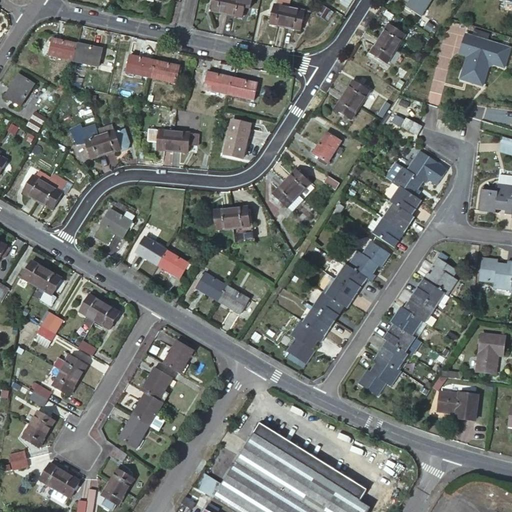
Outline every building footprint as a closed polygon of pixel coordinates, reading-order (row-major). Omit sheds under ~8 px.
[(229,0),(213,0),(212,10),(227,13),(229,0)] [(229,0),(227,13),(242,17),(244,7),(250,8),(251,0),(229,0)] [(291,8),(292,0),(290,0),(278,0),(278,5),(274,4),(270,23),(286,26),(291,8)] [(431,0),(410,0),(407,6),(422,15),(431,0)] [(291,8),(286,26),(301,30),(305,11),(291,8)] [(405,35),(389,25),(380,38),(397,48),(405,35)] [(511,48),(466,34),(462,46),(470,49),(468,56),(461,79),(473,83),(477,70),(487,73),(490,63),(505,67),(511,48)] [(48,55),(73,60),(77,44),(52,38),(48,55)] [(380,38),(371,52),(388,62),(397,48),(380,38)] [(73,60),(98,66),(102,49),(77,44),(73,60)] [(462,46),(460,54),(468,56),(470,49),(462,46)] [(155,60),(130,55),(126,72),(151,77),(155,60)] [(182,66),(155,60),(151,77),(176,83),(178,72),(181,73),(182,66)] [(477,70),(473,83),(483,86),(487,73),(477,70)] [(204,89),(229,94),(233,77),(205,71),(204,79),(206,80),(204,89)] [(34,84),(19,75),(5,97),(21,106),(34,84)] [(229,94),(254,100),(258,83),(233,77),(229,94)] [(353,80),(344,94),(360,104),(369,90),(353,80)] [(344,94),(335,108),(351,118),(360,104),(344,94)] [(34,112),(30,119),(41,126),(46,119),(34,112)] [(414,135),(420,127),(403,115),(398,124),(414,135)] [(41,126),(30,119),(26,126),(37,132),(41,126)] [(251,124),(234,120),(228,148),(225,147),(224,155),(242,159),(244,151),(245,151),(251,124)] [(97,129),(99,136),(115,131),(113,124),(97,129)] [(115,131),(99,136),(104,153),(120,148),(120,151),(127,149),(129,143),(125,129),(115,132),(115,131)] [(174,132),(149,130),(148,142),(154,143),(153,146),(157,147),(157,150),(172,151),(174,132)] [(341,141),(326,131),(312,153),(327,163),(341,141)] [(199,135),(174,132),(172,151),(188,153),(189,146),(198,147),(199,135)] [(105,154),(104,153),(99,136),(84,140),(91,159),(105,154)] [(511,137),(501,136),(499,152),(511,153),(511,137)] [(439,164),(419,151),(406,171),(400,167),(391,181),(398,187),(416,198),(420,192),(416,189),(418,185),(420,187),(423,182),(426,184),(439,164)] [(296,170),(285,182),(299,195),(310,183),(305,178),(307,176),(302,172),(300,174),(296,170)] [(343,182),(331,175),(327,182),(338,189),(343,182)] [(23,192),(37,201),(47,184),(33,176),(23,192)] [(285,182),(273,194),(287,207),(288,206),(299,195),(285,182)] [(37,201),(52,209),(61,193),(47,184),(37,201)] [(506,217),(511,218),(511,185),(500,184),(499,190),(484,188),(481,211),(496,213),(497,210),(502,211),(502,208),(507,209),(506,217)] [(421,201),(416,198),(398,187),(388,201),(392,203),(412,216),(416,210),(414,209),(416,205),(418,207),(421,201)] [(293,211),(303,199),(299,195),(288,206),(293,211)] [(111,201),(109,205),(122,213),(124,210),(111,201)] [(412,216),(392,203),(382,218),(404,233),(407,229),(405,227),(408,224),(409,225),(414,218),(412,216)] [(340,217),(344,209),(340,206),(335,214),(340,217)] [(233,228),(249,226),(247,207),(231,209),(233,228)] [(132,222),(109,209),(100,224),(123,237),(132,222)] [(217,231),(233,228),(231,209),(214,211),(217,231)] [(404,233),(382,218),(372,233),(394,248),(398,242),(396,240),(399,236),(401,237),(404,233)] [(136,252),(158,265),(167,251),(145,238),(136,252)] [(381,268),(390,255),(369,241),(361,254),(356,251),(346,266),(366,279),(371,283),(376,275),(371,272),(374,269),(376,270),(379,266),(381,268)] [(7,247),(0,242),(0,258),(2,255),(5,257),(8,252),(5,250),(7,247)] [(158,265),(180,278),(189,264),(167,251),(158,265)] [(442,255),(439,259),(448,265),(451,260),(442,255)] [(511,292),(511,262),(509,262),(508,266),(503,266),(503,264),(498,264),(499,260),(483,258),(480,282),(495,284),(494,289),(511,292)] [(433,277),(429,274),(424,281),(446,295),(448,297),(458,282),(455,279),(459,273),(448,265),(439,259),(434,266),(437,268),(434,272),(436,273),(433,277)] [(22,278),(37,286),(46,270),(31,261),(22,278)] [(366,279),(346,266),(343,264),(334,279),(356,294),(360,288),(358,287),(361,283),(362,284),(366,279)] [(37,286),(52,295),(61,279),(46,270),(37,286)] [(196,288),(218,301),(227,286),(205,273),(196,288)] [(352,301),(356,294),(334,279),(327,275),(324,280),(328,282),(321,292),(322,293),(344,307),(346,309),(349,304),(348,303),(350,300),(352,301)] [(420,290),(419,289),(414,295),(436,310),(446,295),(424,281),(421,285),(423,286),(420,290)] [(9,289),(1,284),(0,285),(0,301),(1,302),(9,289)] [(218,301),(241,315),(250,300),(227,286),(218,301)] [(344,307),(322,293),(312,308),(333,322),(338,316),(336,314),(339,310),(340,312),(344,307)] [(94,320),(104,303),(88,295),(79,311),(88,317),(84,323),(90,326),(94,320)] [(436,310),(414,295),(410,301),(412,303),(409,307),(408,306),(405,311),(426,325),(436,310)] [(94,320),(109,329),(119,312),(104,303),(94,320)] [(333,322),(312,308),(302,322),(324,336),(327,332),(325,330),(327,327),(329,328),(333,322)] [(416,340),(419,342),(429,327),(426,325),(405,311),(402,309),(398,314),(400,315),(397,319),(395,318),(392,323),(395,325),(416,340)] [(49,312),(40,325),(48,330),(56,316),(49,312)] [(63,320),(56,316),(48,330),(55,334),(63,320)] [(320,342),(324,336),(302,322),(299,320),(289,335),(294,339),(285,351),(305,365),(314,351),(311,350),(314,345),(313,344),(316,340),(320,342)] [(40,325),(37,332),(50,341),(55,334),(48,330),(40,325)] [(384,340),(387,342),(406,355),(416,340),(395,325),(391,329),(393,330),(390,334),(389,333),(384,340)] [(502,352),(504,333),(481,331),(476,372),(495,375),(498,352),(502,352)] [(82,340),(77,347),(92,356),(96,349),(82,340)] [(176,340),(162,363),(179,373),(192,350),(176,340)] [(377,357),(399,372),(409,357),(406,355),(387,342),(383,348),(384,349),(382,353),(380,352),(377,357)] [(440,356),(445,359),(449,352),(445,349),(440,356)] [(70,355),(61,370),(77,380),(86,365),(70,355)] [(393,388),(402,374),(399,372),(377,357),(373,363),(376,366),(373,371),(372,369),(369,373),(367,372),(359,384),(379,397),(387,384),(393,388)] [(145,393),(162,403),(169,391),(164,388),(171,378),(154,368),(141,390),(145,393)] [(61,370),(52,386),(68,395),(77,380),(61,370)] [(37,384),(32,391),(47,399),(51,392),(37,384)] [(32,391),(28,398),(42,406),(47,399),(32,391)] [(162,403),(145,393),(132,416),(148,426),(162,403)] [(474,421),(477,397),(458,394),(458,396),(440,394),(437,412),(455,414),(455,419),(474,421)] [(37,411),(29,424),(46,434),(54,420),(37,411)] [(148,426),(132,416),(118,439),(135,448),(148,426)] [(203,472),(194,486),(236,511),(366,511),(370,506),(360,500),(367,489),(260,422),(221,484),(203,472)] [(29,424),(21,438),(38,447),(46,434),(29,424)] [(120,461),(125,453),(113,446),(109,454),(120,461)] [(25,458),(24,451),(8,454),(10,462),(25,458)] [(28,466),(25,458),(10,462),(12,470),(28,466)] [(39,479),(54,488),(64,472),(49,463),(39,479)] [(125,492),(133,478),(117,468),(108,482),(125,492)] [(79,481),(64,472),(54,488),(50,496),(62,503),(67,496),(70,497),(79,481)] [(125,492),(108,482),(100,495),(101,495),(98,500),(108,506),(110,501),(117,505),(125,492)] [(91,511),(95,490),(88,489),(86,501),(84,511),(91,511)] [(185,495),(181,501),(192,508),(196,502),(185,495)] [(84,511),(86,501),(77,500),(75,511),(84,511)]
